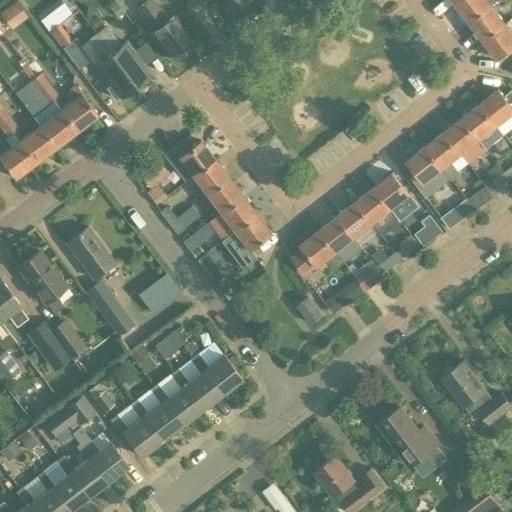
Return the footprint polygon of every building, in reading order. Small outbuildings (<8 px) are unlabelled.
[(174,58),(193,43),(173,17),(168,21),(151,0),(148,0),(137,9),(153,31),(149,33),(160,47),(163,44),(174,58)] [(225,0),(234,11),(248,0),(225,0)] [(459,0),(455,4),(469,22),(490,6),(498,0),(459,0)] [(65,1),(42,19),(50,30),(73,12),(65,1)] [(0,14),(10,29),(27,17),(16,2),(0,13),(0,14)] [(469,22),(483,40),(504,24),(490,6),(469,22)] [(511,33),(504,24),(483,40),(497,59),(511,48),(511,33)] [(57,25),(51,30),(62,45),(69,40),(57,25)] [(96,34),(135,86),(150,75),(125,42),(120,46),(106,27),(96,34)] [(87,41),(101,60),(95,64),(120,97),(135,86),(96,34),(87,41)] [(78,70),(91,60),(74,39),(61,48),(78,70)] [(30,82),(39,95),(45,90),(43,88),(49,84),(40,73),(30,82)] [(59,97),(49,84),(43,88),(45,90),(39,95),(48,106),(59,97)] [(59,109),(76,131),(97,115),(73,84),(64,92),(71,100),(59,109)] [(496,125),(511,113),(511,107),(499,90),(480,105),(496,126),(496,125)] [(0,122),(9,116),(0,105),(0,122)] [(496,126),(480,105),(462,119),(478,140),(485,149),(504,135),(496,125),(496,126)] [(55,146),(76,131),(59,109),(39,125),(55,146)] [(18,128),(9,116),(0,122),(0,127),(7,137),(18,128)] [(478,140),(462,119),(444,133),(460,154),(467,164),(485,149),(478,140)] [(35,162),(55,146),(39,125),(18,141),(35,162)] [(460,154),(444,133),(426,147),(442,168),(452,180),(460,174),(450,161),(460,154)] [(0,160),(14,178),(35,162),(18,141),(0,154),(0,160)] [(191,175),(192,176),(214,160),(199,141),(178,157),(178,158),(171,164),(185,180),(191,175)] [(442,168),(426,147),(407,162),(423,183),(442,168)] [(152,185),(168,173),(158,159),(139,173),(150,188),(147,191),(156,203),(166,195),(159,186),(155,189),(152,185)] [(192,176),(206,195),(228,178),(214,160),(192,176)] [(390,209),(408,194),(392,173),(373,188),(390,209)] [(509,179),(504,173),(485,187),(490,193),(509,179)] [(206,195),(220,212),(241,196),(228,178),(206,195)] [(490,193),(485,187),(467,200),(472,207),(475,210),(493,196),(490,193)] [(390,209),(373,188),(355,202),(371,223),(390,209)] [(234,230),(255,214),(241,196),(220,212),(207,222),(220,240),(233,230),(234,230)] [(450,228),(463,219),(474,210),(467,200),(443,218),(450,228)] [(371,223),(355,202),(337,216),(360,245),(377,231),(371,223)] [(180,213),(186,223),(201,214),(194,204),(180,213)] [(159,212),(168,224),(175,219),(166,207),(159,212)] [(269,232),(255,214),(234,230),(221,240),(241,267),(254,258),(248,249),(270,233),(269,232)] [(361,246),(360,245),(337,216),(319,230),(335,251),(343,261),(361,246)] [(423,221),(434,236),(440,231),(429,217),(423,221)] [(183,229),(175,219),(168,224),(177,235),(183,229)] [(91,277),(113,261),(87,226),(65,243),(91,277)] [(335,251),(319,230),(300,245),(303,248),(291,257),(304,274),(316,265),(317,266),(335,251)] [(419,246),(414,239),(395,253),(400,260),(419,246)] [(45,303),(46,302),(53,312),(62,305),(55,295),(66,287),(39,251),(18,267),(45,303)] [(196,259),(205,270),(215,262),(207,251),(196,259)] [(376,266),(384,276),(384,277),(403,263),(400,260),(395,253),(395,252),(376,266)] [(384,276),(376,266),(374,264),(357,277),(367,290),(384,276)] [(138,294),(153,313),(179,293),(164,274),(138,294)] [(356,277),(327,300),(336,311),(366,289),(356,277)] [(118,334),(134,322),(100,279),(85,291),(118,334)] [(16,327),(27,319),(17,306),(19,305),(1,280),(0,280),(0,319),(7,314),(16,327)] [(311,325),(322,316),(308,297),(296,306),(311,325)] [(61,345),(60,345),(69,357),(84,345),(64,318),(50,329),(61,345)] [(61,345),(50,329),(44,321),(26,334),(43,358),(60,345),(61,345)] [(163,358),(183,343),(173,330),(153,345),(163,358)] [(0,379),(2,383),(20,370),(5,351),(0,354),(0,379)] [(199,372),(202,369),(221,394),(241,379),(222,354),(206,366),(196,353),(189,359),(199,372)] [(464,406),(471,401),(478,410),(478,411),(489,426),(511,408),(511,405),(502,392),(492,399),(486,390),(464,361),(455,369),(453,366),(444,374),(445,376),(442,378),(464,406)] [(182,385),(201,410),(221,394),(202,369),(199,372),(186,381),(176,369),(168,374),(179,387),(182,385)] [(181,425),(201,410),(182,385),(179,387),(168,374),(156,384),(149,389),(159,402),(162,400),(181,425)] [(103,390),(93,397),(102,411),(113,403),(103,390)] [(54,414),(64,426),(75,418),(78,423),(95,411),(82,393),(54,414)] [(161,440),(181,425),(162,400),(159,402),(146,412),(136,399),(129,405),(139,417),(142,415),(161,440)] [(379,423),(398,448),(397,448),(409,466),(438,444),(425,426),(418,431),(400,407),(379,423)] [(54,434),(64,426),(54,414),(44,421),(54,434)] [(140,456),(161,440),(142,415),(139,417),(126,427),(117,415),(109,420),(119,434),(122,432),(140,456)] [(88,457),(107,481),(127,466),(108,441),(97,450),(80,426),(70,434),(78,444),(75,446),(85,459),(88,457)] [(87,497),(107,481),(88,457),(85,459),(72,469),(63,455),(55,461),(65,475),(68,472),(87,497)] [(337,495),(341,501),(339,502),(346,511),(352,511),(386,487),(372,468),(362,476),(367,482),(357,489),(353,483),(354,482),(335,457),(316,472),(335,497),(337,495)] [(66,511),(87,497),(68,472),(65,475),(52,485),(43,471),(35,477),(45,490),(48,487),(66,511)] [(447,511),(495,511),(502,507),(484,484),(447,511)] [(34,511),(66,511),(48,487),(45,490),(32,500),(22,486),(15,492),(24,505),(27,503),(34,511)] [(34,511),(27,503),(24,505),(15,511),(9,511),(2,502),(0,503),(0,511),(34,511)]
